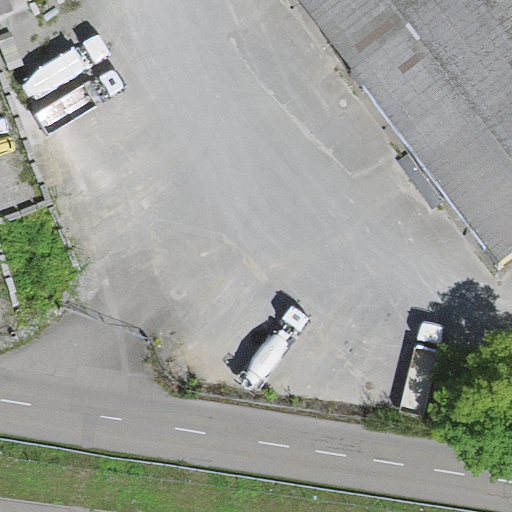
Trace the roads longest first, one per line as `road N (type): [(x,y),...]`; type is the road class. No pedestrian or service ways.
road 1 (unknown): [(511,272),(253,200),(205,167)]
road 2 (unknown): [(205,167),(44,409)]
road 3 (unknown): [(136,0),(180,137),(205,167)]
